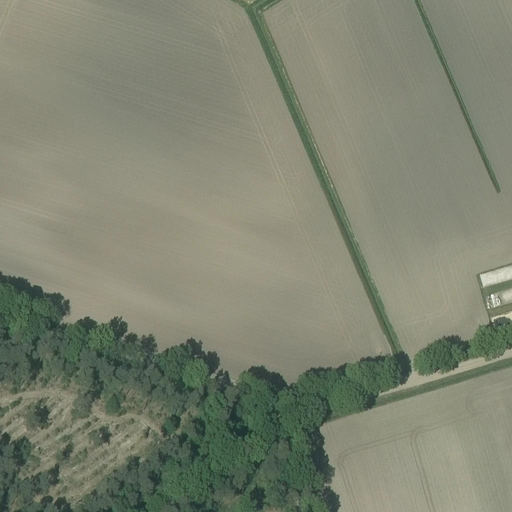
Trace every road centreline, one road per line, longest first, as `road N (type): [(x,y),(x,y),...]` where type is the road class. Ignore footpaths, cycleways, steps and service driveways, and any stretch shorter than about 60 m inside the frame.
road 1 (track): [(0,313),(276,404)]
road 2 (track): [(276,404),(324,409),(511,351)]
road 3 (track): [(280,421),(142,511)]
